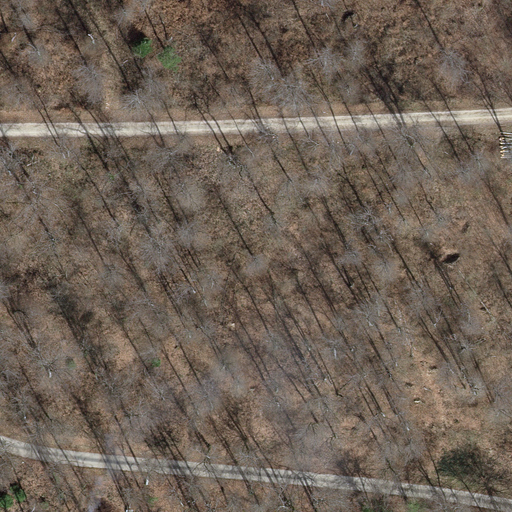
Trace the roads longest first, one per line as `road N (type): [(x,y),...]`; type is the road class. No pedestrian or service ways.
road 1 (track): [(0,443),(511,505)]
road 2 (track): [(511,108),(0,127)]
